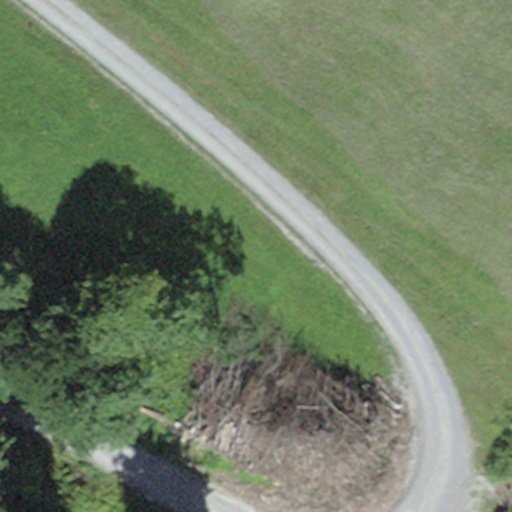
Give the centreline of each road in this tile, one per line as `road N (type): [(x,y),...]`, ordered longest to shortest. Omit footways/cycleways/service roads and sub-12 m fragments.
road 1 (track): [(421,511),(435,493),(407,331),(215,141),(38,0)]
road 2 (track): [(0,414),(76,437),(223,511)]
